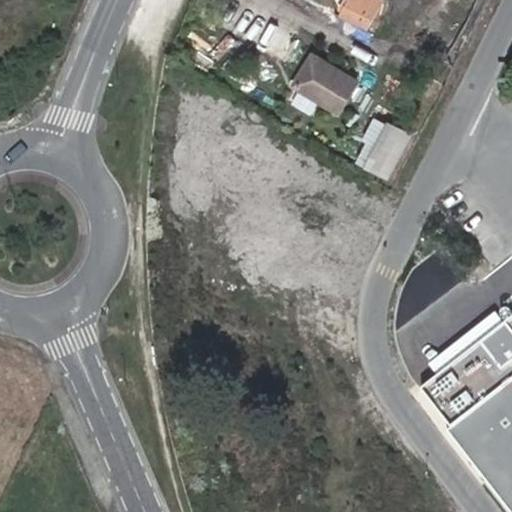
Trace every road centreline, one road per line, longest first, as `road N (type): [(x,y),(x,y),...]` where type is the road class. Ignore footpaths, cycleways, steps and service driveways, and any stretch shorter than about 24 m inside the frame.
road 1 (tertiary): [(147,511),(60,312)]
road 2 (tertiary): [(60,312),(103,276),(114,220),(104,193),(62,156)]
road 3 (tertiary): [(62,156),(119,0)]
